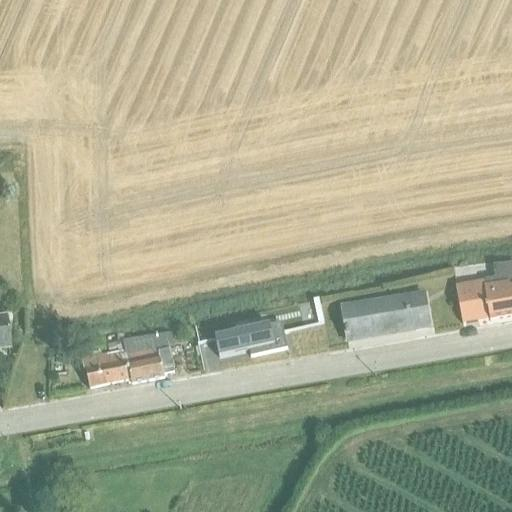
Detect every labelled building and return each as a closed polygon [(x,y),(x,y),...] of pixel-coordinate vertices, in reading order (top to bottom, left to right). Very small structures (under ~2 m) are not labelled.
[(486,284),(457,288),(464,326),(511,317),(511,267),(495,270),(496,278),(485,280),(486,284)] [(425,295),(343,309),(349,344),(431,329),(425,295)] [(0,354),(11,353),(6,322),(0,322),(0,354)] [(258,323),(215,332),(221,359),(257,351),(252,333),(260,331),(258,323)] [(125,352),(132,381),(133,386),(165,378),(164,375),(174,372),(169,350),(175,349),(172,334),(124,345),(125,352)] [(132,381),(125,352),(83,362),(90,391),(132,381)]
